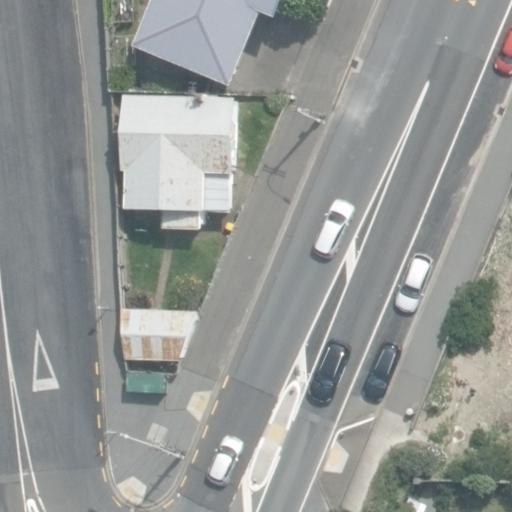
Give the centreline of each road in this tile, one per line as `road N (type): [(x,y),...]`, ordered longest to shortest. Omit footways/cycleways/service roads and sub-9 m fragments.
road 1 (secondary): [(458,0),(241,511)]
road 2 (tertiary): [(37,511),(0,236)]
